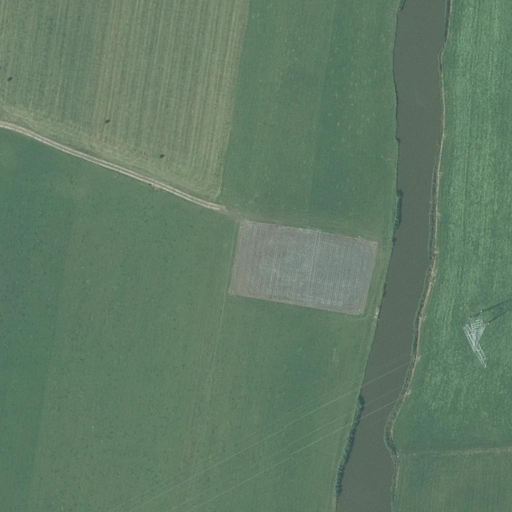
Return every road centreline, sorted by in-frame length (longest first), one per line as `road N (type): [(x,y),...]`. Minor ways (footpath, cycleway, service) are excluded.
road 1 (track): [(381,0),(380,240),(313,511)]
road 2 (track): [(380,240),(198,202),(0,124)]
